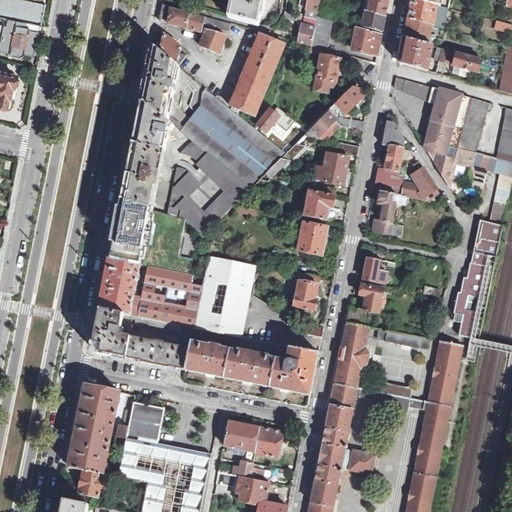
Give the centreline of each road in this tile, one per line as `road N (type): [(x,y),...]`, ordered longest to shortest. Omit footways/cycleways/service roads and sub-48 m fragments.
road 1 (primary): [(19,511),(123,0)]
road 2 (primary): [(85,0),(0,426)]
road 3 (residential): [(72,365),(146,0)]
road 4 (residential): [(319,420),(383,88)]
road 5 (residential): [(383,88),(467,226),(457,264)]
road 6 (residential): [(35,150),(0,331)]
road 7 (unclassified): [(72,365),(225,404)]
road 8 (residential): [(65,0),(35,150)]
road 9 (residential): [(41,511),(72,365)]
